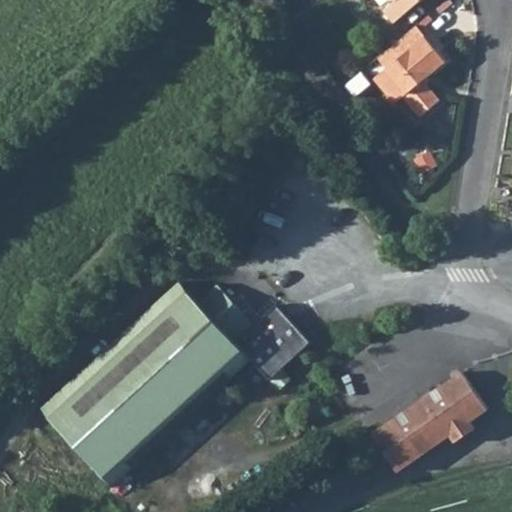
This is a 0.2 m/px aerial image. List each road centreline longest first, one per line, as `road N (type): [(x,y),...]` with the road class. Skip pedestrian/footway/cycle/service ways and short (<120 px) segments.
road 1 (track): [(269,0),(412,222),(474,275)]
road 2 (residential): [(498,0),(470,226),(474,275),(511,302)]
